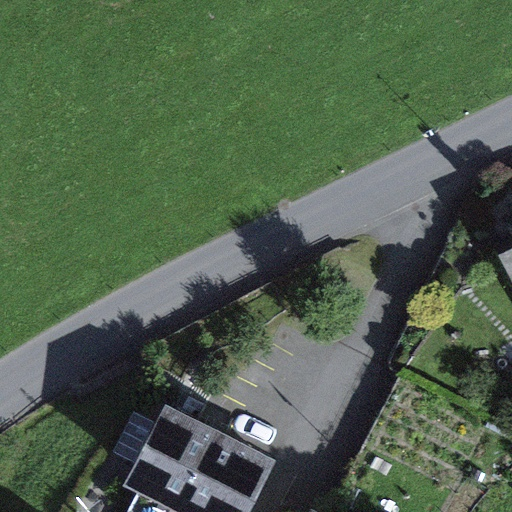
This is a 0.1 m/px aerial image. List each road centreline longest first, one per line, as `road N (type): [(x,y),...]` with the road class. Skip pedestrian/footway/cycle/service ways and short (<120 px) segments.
road 1 (unclassified): [(0,390),(198,272),(396,174)]
road 2 (residential): [(396,174),(412,217),(415,257),(272,511)]
road 3 (unclassified): [(396,174),(511,120)]
